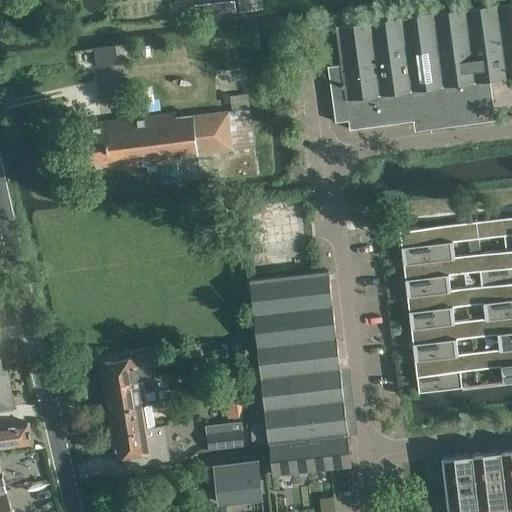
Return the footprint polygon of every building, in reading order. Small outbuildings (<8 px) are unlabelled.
[(328,65),(331,87),(337,86),(339,98),(332,99),(335,121),(348,120),(349,129),(494,109),(490,79),(511,76),(511,0),(335,26),(341,64),(328,65)] [(171,3),(172,10),(185,9),(184,1),(171,3)] [(194,5),(195,15),(235,11),(234,1),(194,5)] [(94,47),(94,51),(96,66),(125,63),(122,43),(105,46),(94,47)] [(230,96),(230,107),(247,105),(246,94),(230,96)] [(198,152),(233,148),(236,147),(254,145),(255,145),(255,144),(250,108),(228,110),(193,115),(193,116),(177,118),(176,113),(80,125),(86,169),(181,157),(181,152),(197,150),(197,152),(198,152)] [(511,216),(476,220),(480,253),(511,250),(511,216)] [(476,220),(399,229),(403,262),(462,255),(480,253),(476,220)] [(511,250),(480,253),(462,255),(466,287),(511,281),(511,250)] [(462,255),(403,262),(407,294),(466,287),(462,255)] [(315,272),(249,279),(253,314),(332,306),(328,270),(315,272)] [(511,281),(466,287),(470,320),(511,314),(511,281)] [(466,287),(407,294),(411,326),(470,320),(466,287)] [(332,306),(253,314),(257,345),(336,336),(332,306)] [(511,314),(470,320),(473,352),(511,347),(511,314)] [(470,320),(411,326),(415,359),(473,352),(470,320)] [(336,336),(257,345),(261,376),(340,366),(336,336)] [(131,349),(132,358),(151,354),(152,354),(151,346),(131,349)] [(511,347),(473,352),(477,385),(511,381),(511,347)] [(187,350),(188,368),(199,368),(199,350),(187,350)] [(473,352),(415,359),(419,392),(477,385),(473,352)] [(102,363),(106,387),(143,381),(143,382),(155,380),(151,354),(132,358),(102,363)] [(0,408),(13,406),(7,368),(1,368),(0,362),(0,408)] [(187,373),(186,363),(175,365),(177,375),(187,373)] [(340,366),(261,376),(265,412),(269,443),(308,438),(304,404),(343,399),(340,366)] [(143,381),(106,387),(109,409),(142,404),(147,404),(147,403),(159,401),(155,380),(143,382),(143,381)] [(343,399),(304,404),(308,438),(347,433),(344,403),(343,399)] [(147,404),(109,409),(113,434),(155,428),(153,412),(165,410),(163,401),(159,401),(147,403),(147,404)] [(241,421),(205,425),(206,432),(208,447),(213,447),(244,443),(241,421)] [(0,425),(0,447),(31,444),(28,422),(0,425)] [(155,428),(113,434),(117,457),(121,456),(123,467),(169,460),(163,427),(157,428),(155,428)] [(351,465),(347,433),(308,438),(269,443),(272,474),(331,467),(351,465)] [(511,511),(511,447),(499,449),(506,511),(511,511)] [(506,511),(499,449),(471,453),(477,511),(506,511)] [(477,511),(471,453),(441,456),(447,511),(477,511)] [(257,460),(214,465),(218,502),(262,497),(257,460)] [(0,511),(12,511),(6,491),(0,492),(0,511)]
